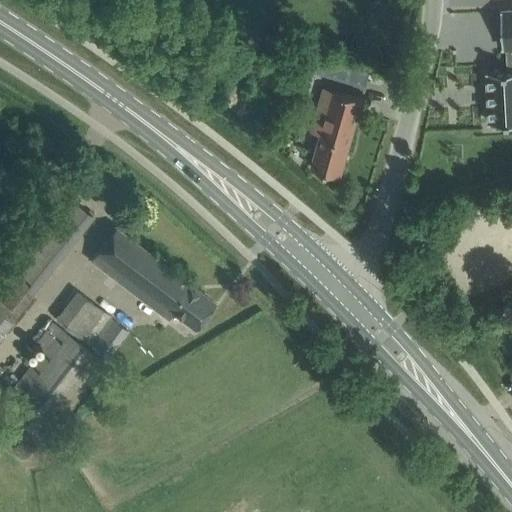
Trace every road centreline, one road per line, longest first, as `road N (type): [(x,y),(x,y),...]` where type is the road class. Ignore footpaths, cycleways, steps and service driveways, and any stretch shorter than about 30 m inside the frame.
road 1 (unclassified): [(346,282),(379,231),(433,0)]
road 2 (secondary): [(0,23),(178,149)]
road 3 (secondary): [(346,282),(246,190),(196,152),(178,149)]
road 4 (secondary): [(178,149),(183,166),(328,301)]
road 5 (secondary): [(462,427),(412,351),(346,282)]
road 6 (secondary): [(328,301),(440,416),(462,427)]
road 7 (track): [(0,232),(115,102)]
